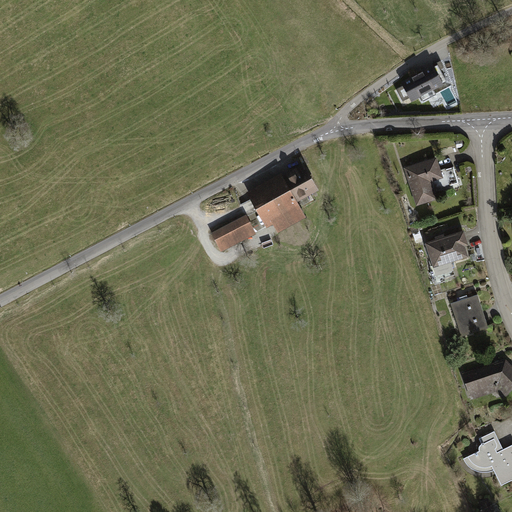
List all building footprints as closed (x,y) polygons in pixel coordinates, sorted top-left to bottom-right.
[(435,63),(400,82),(410,100),(446,81),(435,63)] [(433,157),(403,167),(416,203),(434,197),(428,181),(440,177),(433,157)] [(293,175),(253,198),(267,223),(272,221),(277,230),(304,215),(295,199),(316,187),(304,166),(292,173),(293,175)] [(243,215),(215,230),(222,243),(250,229),(243,215)] [(305,223),(300,229),(304,232),(309,227),(305,223)] [(465,243),(462,231),(427,241),(434,264),(465,255),(462,244),(465,243)] [(487,323),(476,294),(448,305),(458,333),(487,323)] [(511,369),(502,362),(462,374),(469,398),(494,387),(503,396),(511,385),(511,369)] [(482,438),(486,448),(464,458),(465,461),(470,466),(475,470),(479,471),(486,472),(496,470),(501,482),(511,476),(511,446),(502,451),(494,433),(482,438)] [(481,503),(483,511),(493,511),(490,500),(481,503)]
